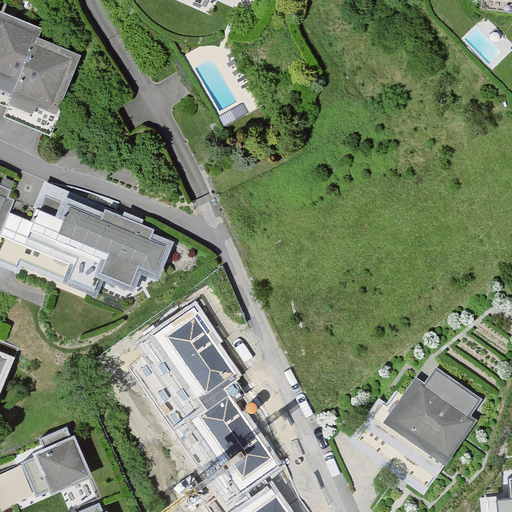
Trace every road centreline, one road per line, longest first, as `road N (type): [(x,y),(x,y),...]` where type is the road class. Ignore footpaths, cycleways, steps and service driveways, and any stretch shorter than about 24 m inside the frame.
road 1 (residential): [(234,254),(340,511)]
road 2 (residential): [(234,254),(0,131)]
